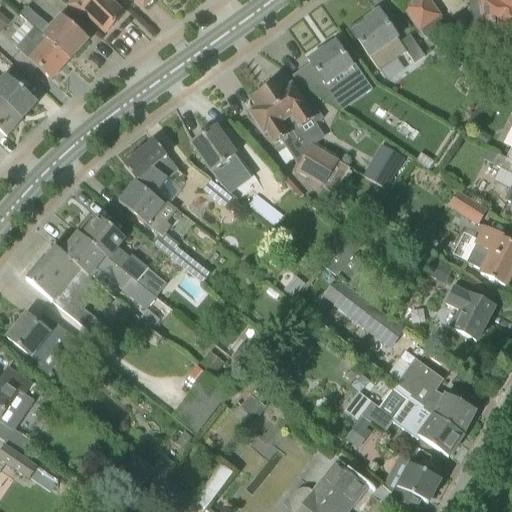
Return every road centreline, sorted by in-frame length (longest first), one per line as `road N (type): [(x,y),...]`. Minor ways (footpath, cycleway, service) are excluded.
road 1 (secondary): [(0,222),(106,117),(271,0)]
road 2 (tertiary): [(453,511),(511,402)]
